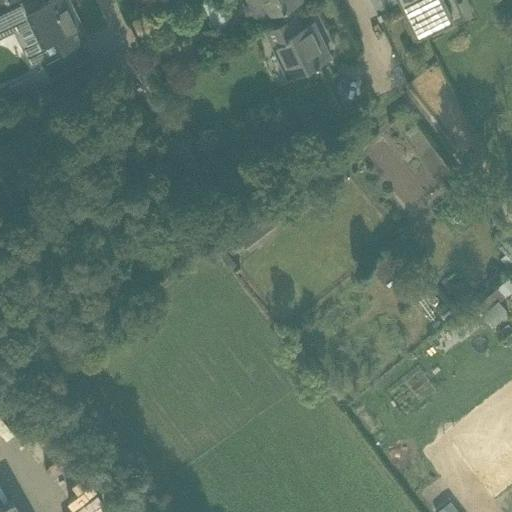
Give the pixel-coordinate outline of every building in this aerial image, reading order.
[(36,0),(18,0),(6,6),(17,28),(29,22),(38,41),(22,49),(29,64),(40,59),(49,78),(85,60),(76,41),(86,36),(85,34),(79,22),(78,19),(78,20),(68,0),(48,0),(39,5),(36,0)] [(264,0),(271,13),(284,6),(297,0),(264,0)] [(407,0),(408,1),(402,4),(409,16),(404,19),(414,39),(439,27),(437,23),(452,15),(444,0),(407,0)] [(278,24),(266,29),(275,49),(288,75),(294,72),(305,67),(316,62),(317,64),(321,61),(320,60),(330,55),(321,37),(314,21),(309,23),(301,27),(296,15),(278,24)] [(282,225),(270,210),(239,235),(251,249),(282,225)] [(386,255),(371,266),(386,285),(401,273),(386,255)] [(511,287),(511,286),(504,278),(475,303),(494,325),(510,311),(498,298),(511,287)]
